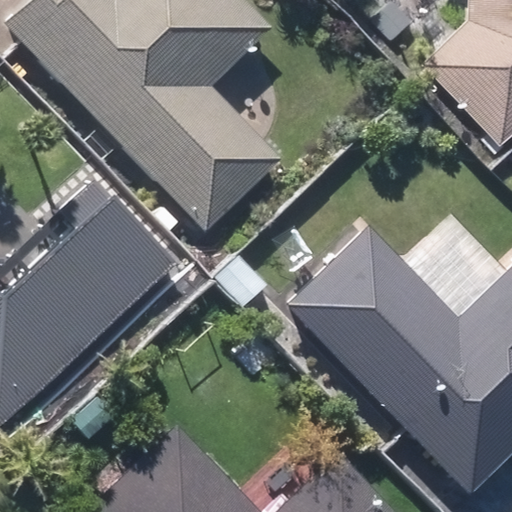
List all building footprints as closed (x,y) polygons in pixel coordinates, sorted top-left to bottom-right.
[(27,0),(2,25),(203,231),(276,161),(205,87),(265,28),(238,0),(27,0)] [(419,64),(498,146),(511,131),(511,0),(464,0),(464,21),(419,64)] [(283,142),(300,158),(317,141),(301,124),(283,142)] [(0,422),(169,267),(90,182),(0,263),(0,422)] [(472,487),(511,448),(511,265),(507,270),(460,317),(402,258),(367,223),(288,303),(472,487)] [(215,277),(242,304),(263,284),(237,255),(215,277)] [(255,368),(280,346),(262,325),(236,347),(255,368)] [(69,421),(84,439),(109,416),(94,398),(69,421)] [(81,511),(389,511),(333,455),(276,511),(256,511),(170,424),(81,511)]
